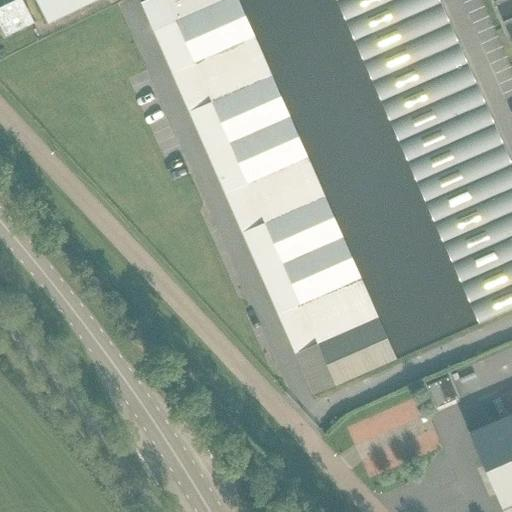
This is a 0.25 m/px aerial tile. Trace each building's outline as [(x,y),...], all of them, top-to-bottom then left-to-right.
[(0,0),(0,25),(5,36),(34,22),(23,0),(0,0)] [(36,0),(48,24),(97,0),(36,0)] [(169,0),(145,11),(154,31),(181,19),(225,0),(169,0)] [(238,0),(225,0),(181,19),(154,31),(162,52),(245,15),(238,0)] [(345,21),(391,0),(336,0),(345,21)] [(440,3),(438,0),(391,0),(345,21),(354,41),(440,3)] [(440,3),(354,41),(363,61),(449,23),(440,3)] [(171,72),(254,35),(245,15),(162,52),(171,72)] [(363,61),(371,81),(458,43),(449,23),(363,61)] [(254,35),(171,72),(180,92),(263,56),(254,35)] [(380,101),(467,63),(458,43),(371,81),(380,101)] [(180,92),(189,112),(272,76),(263,56),(180,92)] [(389,122),(476,84),(467,63),(380,101),(389,122)] [(272,76),(189,112),(198,132),(281,96),(272,76)] [(398,142),(485,104),(476,84),(389,122),(398,142)] [(281,96),(198,132),(207,153),(290,116),(281,96)] [(485,104),(398,142),(407,162),(494,124),(485,104)] [(299,136),(290,116),(207,153),(216,173),(299,136)] [(407,162),(416,182),(502,144),(494,124),(407,162)] [(224,193),(307,157),(299,136),(216,173),(224,193)] [(416,182),(425,202),(511,164),(502,144),(416,182)] [(316,177),(307,157),(224,193),(233,213),(316,177)] [(511,188),(511,165),(511,164),(425,202),(434,223),(511,188)] [(316,177),(233,213),(242,233),(325,197),(316,177)] [(511,188),(434,223),(443,243),(511,212),(511,188)] [(251,254),(334,217),(325,197),(242,233),(251,254)] [(511,212),(443,243),(452,263),(511,236),(511,212)] [(260,274),(343,237),(334,217),(251,254),(260,274)] [(511,260),(511,236),(452,263),(461,283),(511,260)] [(352,258),(343,237),(260,274),(269,294),(352,258)] [(278,314),(361,278),(352,258),(269,294),(278,314)] [(511,260),(461,283),(469,303),(511,284),(511,260)] [(369,298),(361,278),(278,314),(286,334),(369,298)] [(511,284),(469,303),(478,324),(511,308),(511,284)] [(378,318),(369,298),(286,334),(295,355),(378,318)] [(304,375),(387,338),(378,318),(295,355),(304,375)] [(313,395),(396,359),(387,338),(304,375),(313,395)] [(436,409),(458,399),(448,377),(426,387),(436,409)] [(511,415),(469,434),(502,509),(511,504),(511,415)]
